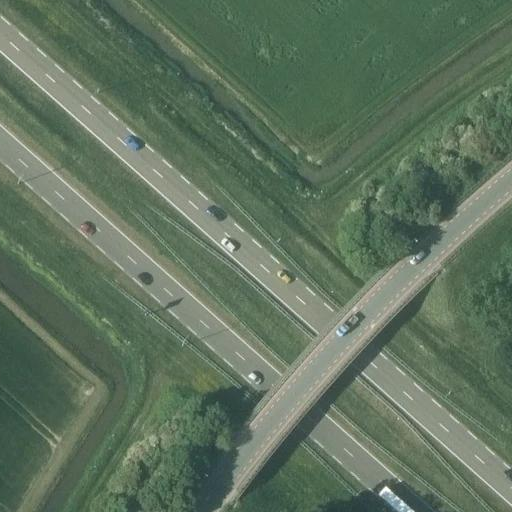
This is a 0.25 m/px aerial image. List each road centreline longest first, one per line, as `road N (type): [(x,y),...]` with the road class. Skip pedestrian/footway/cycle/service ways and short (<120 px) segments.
road 1 (primary): [(511,500),(0,51)]
road 2 (primary): [(0,134),(427,511)]
road 3 (unclassified): [(210,511),(268,436),(444,244),(511,188)]
